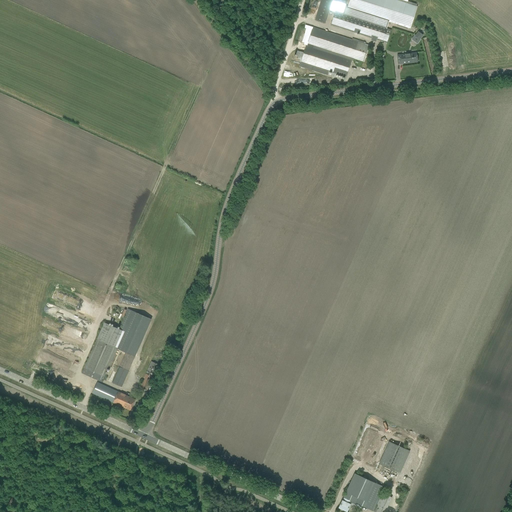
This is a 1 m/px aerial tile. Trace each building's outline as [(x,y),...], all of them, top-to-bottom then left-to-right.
[(315,20),(325,23),(329,11),(332,0),(317,0),(317,1),(321,2),(315,20)] [(332,0),(329,11),(334,13),(335,10),(342,12),(344,5),(346,6),(347,0),(332,0)] [(349,0),(348,6),(347,8),(389,22),(409,28),(417,5),(407,1),(406,0),(349,0)] [(334,13),(331,25),(371,38),(371,40),(376,42),(376,40),(380,41),(382,41),(387,43),(391,30),(387,28),(387,27),(389,22),(347,8),(348,6),(346,6),(344,5),(342,12),(335,10),(334,13)] [(305,52),(301,63),(328,71),(329,72),(332,72),(336,74),(346,77),(351,60),(353,61),(354,59),(363,62),(368,47),(368,45),(364,44),(358,42),(358,41),(352,39),(352,40),(313,28),(307,26),(302,42),(307,44),(307,45),(305,52)] [(415,35),(412,39),(417,44),(420,40),(419,39),(422,35),(418,32),(416,36),(415,35)] [(397,55),(398,65),(418,62),(416,53),(397,55)] [(100,309),(71,299),(69,306),(97,317),(100,309)] [(125,353),(135,357),(151,320),(127,309),(119,329),(124,331),(116,348),(118,349),(117,349),(125,353)] [(104,324),(82,373),(101,382),(103,377),(105,378),(104,380),(106,380),(106,378),(105,378),(107,374),(105,373),(107,369),(109,370),(110,368),(108,367),(123,332),(104,324)] [(135,357),(125,353),(114,380),(123,384),(135,357)] [(139,387),(138,390),(143,392),(144,389),(147,391),(152,381),(150,380),(157,364),(152,362),(140,387),(139,387)] [(94,389),(92,393),(130,411),(135,400),(97,382),(94,389)] [(399,473),(409,451),(389,442),(379,464),(399,473)] [(339,508),(347,511),(350,505),(354,506),(355,503),(373,511),(384,487),(355,474),(342,501),(339,508)] [(373,511),(384,511),(385,511),(392,497),(382,493),(376,508),(373,511)]
